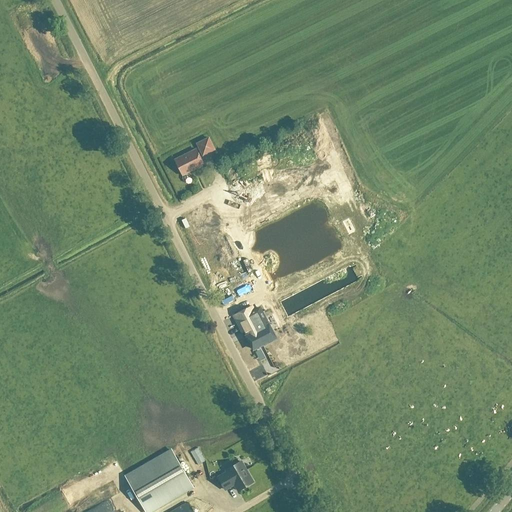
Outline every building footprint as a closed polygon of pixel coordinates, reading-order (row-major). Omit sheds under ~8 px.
[(209,138),(197,144),(203,156),(214,150),(209,138)] [(294,166),(307,159),(302,149),(289,156),(294,166)] [(196,150),(175,160),(182,176),(204,165),(196,150)] [(259,172),(265,182),(293,165),(287,155),(259,172)] [(230,183),(234,195),(263,185),(258,173),(230,183)] [(306,184),(312,195),(332,185),(326,173),(306,184)] [(250,238),(271,285),(297,274),(294,267),(320,255),(311,234),(301,239),(302,241),(305,240),(307,245),(301,247),(294,233),(305,229),(303,225),(327,215),(322,202),(277,222),(287,243),(280,246),(279,244),(264,251),(257,235),(250,238)] [(406,209),(400,218),(403,221),(410,212),(406,209)] [(370,218),(377,230),(384,225),(378,213),(370,218)] [(279,296),(290,321),(365,289),(354,264),(279,296)] [(234,293),(255,286),(250,271),(229,278),(234,293)] [(261,312),(256,315),(252,307),(234,317),(247,340),(249,339),(254,349),(275,338),(261,312)] [(193,453),(200,467),(208,463),(201,449),(193,453)] [(172,451),(126,477),(145,511),(149,511),(193,487),(172,451)] [(253,483),(241,462),(226,470),(227,472),(218,478),(225,490),(234,485),(238,491),(253,483)] [(193,511),(189,503),(172,511),(193,511)]
